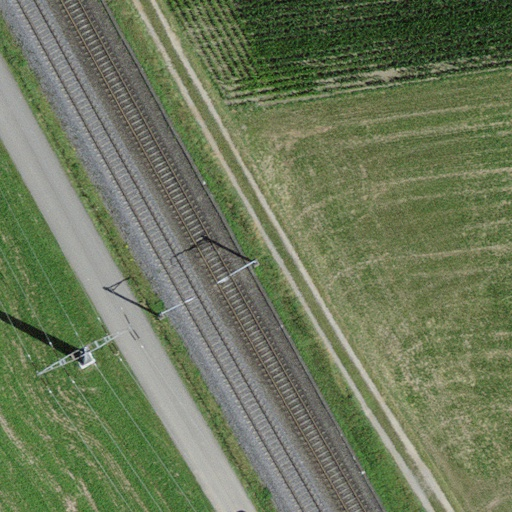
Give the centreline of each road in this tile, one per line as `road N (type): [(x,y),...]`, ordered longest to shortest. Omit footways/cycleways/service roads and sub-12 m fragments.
road 1 (unclassified): [(0,94),(231,511)]
road 2 (track): [(440,511),(213,130)]
road 3 (track): [(143,0),(213,130)]
